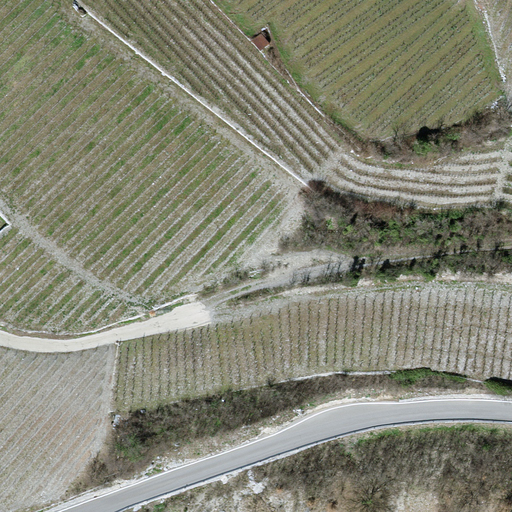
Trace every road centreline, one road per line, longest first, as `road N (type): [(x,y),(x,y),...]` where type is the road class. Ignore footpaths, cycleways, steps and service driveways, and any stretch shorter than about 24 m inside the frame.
road 1 (track): [(0,336),(83,343),(321,271),(511,244)]
road 2 (tertiary): [(89,511),(345,421),(511,412)]
